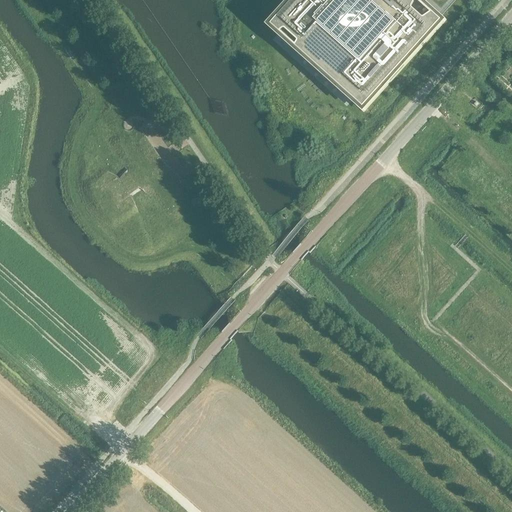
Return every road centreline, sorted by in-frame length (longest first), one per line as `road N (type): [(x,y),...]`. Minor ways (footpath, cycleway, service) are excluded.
road 1 (tertiary): [(119,455),(511,20)]
road 2 (track): [(481,511),(187,246),(185,225)]
road 3 (track): [(187,246),(133,261),(77,210),(71,160),(96,101),(31,0)]
road 4 (track): [(511,270),(385,157)]
